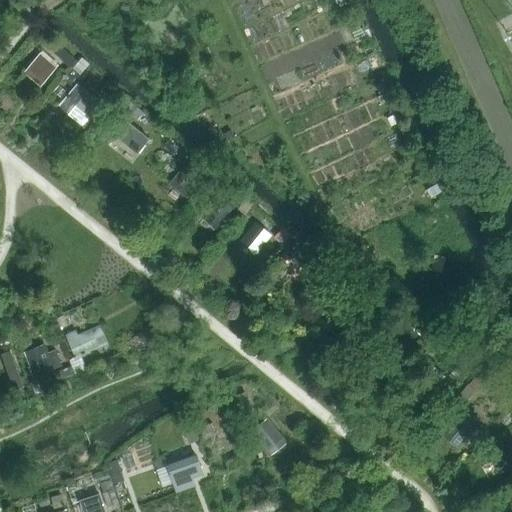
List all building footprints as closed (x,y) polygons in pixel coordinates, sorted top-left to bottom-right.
[(354,14),(352,9),(344,12),(346,18),(354,14)] [(365,40),(359,26),(351,29),(356,43),(365,40)] [(71,68),(77,61),(65,50),(59,57),(71,68)] [(39,54),(25,72),(40,85),(55,68),(39,54)] [(64,79),(70,85),(79,76),(72,69),(64,79)] [(77,83),(66,97),(90,117),(102,103),(77,83)] [(385,94),(378,97),(382,104),(388,101),(385,94)] [(128,100),(122,107),(130,115),(136,108),(128,100)] [(397,123),(393,115),(388,118),(391,126),(397,123)] [(122,117),(110,132),(137,154),(149,139),(122,117)] [(230,130),(224,134),(228,141),(234,137),(230,130)] [(414,153),(411,146),(405,149),(408,156),(414,153)] [(426,172),(422,164),(415,168),(419,176),(426,172)] [(202,180),(184,166),(169,184),(188,199),(202,180)] [(437,184),(435,185),(427,190),(431,197),(439,193),(441,192),(437,184)] [(220,195),(205,213),(220,226),(235,208),(220,195)] [(255,222),(240,242),(256,255),(272,236),(255,222)] [(282,228),(274,237),(282,244),(290,234),(282,228)] [(300,256),(307,247),(299,241),(292,250),(300,256)] [(287,250),(268,273),(284,285),(286,282),(289,285),(292,282),(294,284),(308,267),(287,250)] [(75,331),(66,335),(75,357),(99,346),(91,329),(77,336),(75,331)] [(393,343),(380,359),(392,369),(405,353),(393,343)] [(46,348),(25,356),(33,377),(61,366),(56,350),(48,353),(46,348)] [(23,388),(10,351),(1,354),(14,391),(23,388)] [(80,357),(70,360),(75,373),(85,369),(80,357)] [(74,374),(71,366),(54,373),(57,381),(74,374)] [(429,405),(444,388),(427,373),(411,390),(429,405)] [(37,380),(31,382),(35,393),(41,390),(37,380)] [(457,396),(465,403),(475,390),(467,384),(457,396)] [(248,402),(238,406),(242,416),(252,412),(248,402)] [(463,411),(450,428),(463,439),(476,422),(463,411)] [(268,419),(252,431),(267,451),(283,438),(268,419)] [(199,427),(203,436),(215,431),(211,422),(199,427)] [(192,424),(183,427),(189,443),(199,440),(192,424)] [(238,445),(233,432),(222,436),(227,449),(238,445)] [(511,448),(492,461),(500,473),(511,464),(511,448)] [(204,474),(196,454),(166,465),(173,485),(204,474)] [(124,480),(120,468),(110,471),(114,484),(124,480)] [(154,497),(148,477),(131,482),(137,502),(154,497)] [(100,484),(107,506),(118,503),(110,480),(100,484)] [(104,511),(99,494),(80,501),(83,511),(104,511)] [(64,505),(61,495),(51,498),(54,508),(64,505)]
